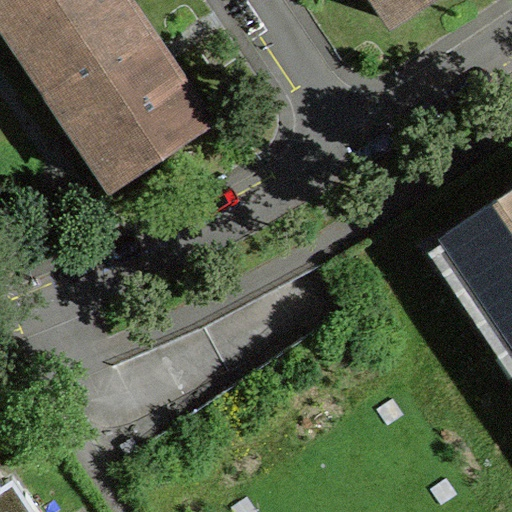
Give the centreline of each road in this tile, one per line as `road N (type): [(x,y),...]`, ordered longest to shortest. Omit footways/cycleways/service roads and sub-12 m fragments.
road 1 (residential): [(356,128),(0,316)]
road 2 (residential): [(511,28),(356,128)]
road 3 (residential): [(272,0),(356,128)]
